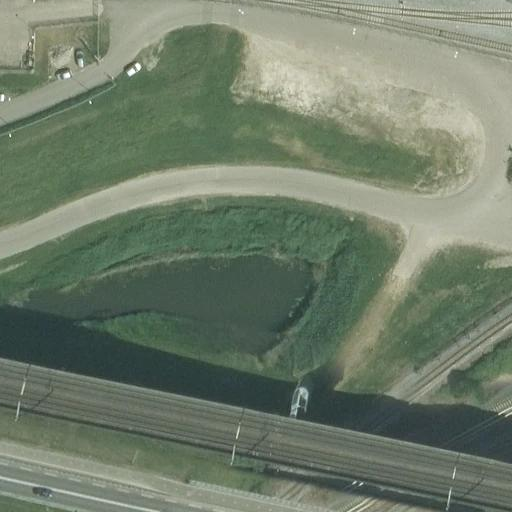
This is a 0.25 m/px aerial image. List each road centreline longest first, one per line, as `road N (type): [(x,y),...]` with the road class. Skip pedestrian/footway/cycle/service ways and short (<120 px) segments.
road 1 (unclassified): [(0,245),(134,194),(228,180),(293,183),(483,225),(511,110)]
road 2 (unclassified): [(511,94),(229,14),(154,9)]
road 3 (secondary): [(157,511),(0,478)]
